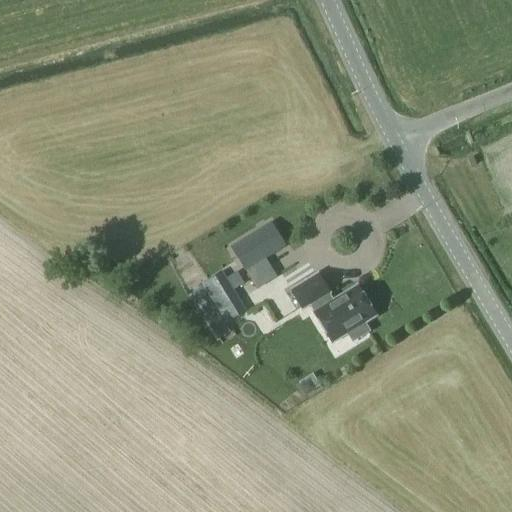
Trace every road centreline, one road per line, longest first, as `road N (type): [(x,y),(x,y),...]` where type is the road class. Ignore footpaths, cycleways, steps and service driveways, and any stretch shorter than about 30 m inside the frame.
road 1 (unclassified): [(511,347),(403,154)]
road 2 (unclassified): [(403,154),(326,0)]
road 3 (unclassified): [(403,154),(511,100)]
